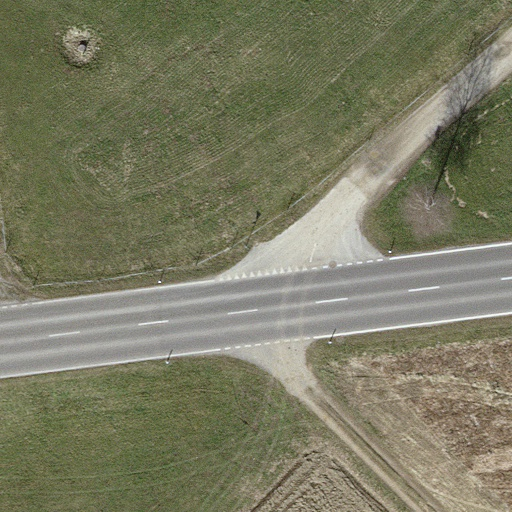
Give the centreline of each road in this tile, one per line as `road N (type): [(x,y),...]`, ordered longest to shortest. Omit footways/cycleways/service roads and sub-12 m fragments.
road 1 (secondary): [(511,279),(0,344)]
road 2 (track): [(310,304),(321,246),(354,191),(511,51)]
road 3 (track): [(250,312),(282,362),(436,511)]
